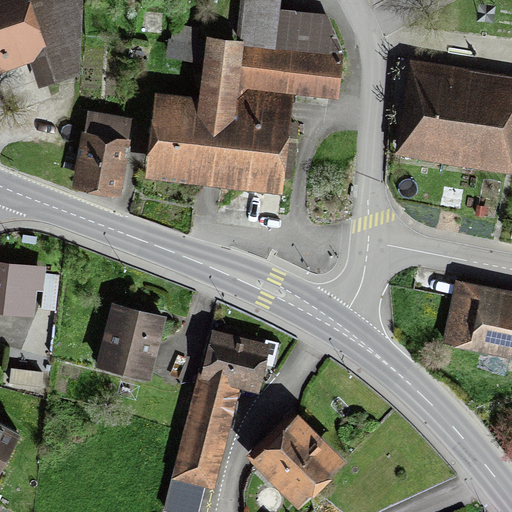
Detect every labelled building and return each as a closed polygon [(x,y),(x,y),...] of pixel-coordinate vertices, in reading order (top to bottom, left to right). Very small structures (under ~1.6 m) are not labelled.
[(0,0),(0,54),(43,39),(29,0),(0,0)] [(204,110),(160,105),(153,162),(283,178),(290,120),(288,120),(292,86),(337,92),(341,57),(326,23),(273,17),(274,0),(243,0),(238,45),(208,42),(203,78),(208,78),(204,110)] [(511,92),(419,79),(410,139),(503,152),(506,132),(511,132),(511,92)] [(126,121),(88,114),(87,119),(93,120),(82,181),(115,186),(126,121)] [(33,268),(0,263),(0,304),(28,308),(33,268)] [(59,275),(44,273),(41,308),(55,310),(59,275)] [(483,286),(458,281),(445,340),(510,354),(511,343),(511,342),(511,304),(480,298),(483,286)] [(162,316),(114,304),(99,363),(148,375),(162,316)] [(207,372),(236,379),(254,384),(264,346),(217,334),(207,372)] [(49,374),(8,369),(6,385),(47,390),(49,374)] [(236,379),(207,372),(204,371),(201,382),(200,382),(177,473),(174,472),(165,508),(180,511),(197,511),(228,392),(232,393),(236,379)] [(335,459),(298,421),(283,435),(278,436),(274,438),(272,442),(272,446),(261,458),(302,499),(319,483),(315,478),(335,459)] [(0,462),(17,432),(0,422),(0,462)]
